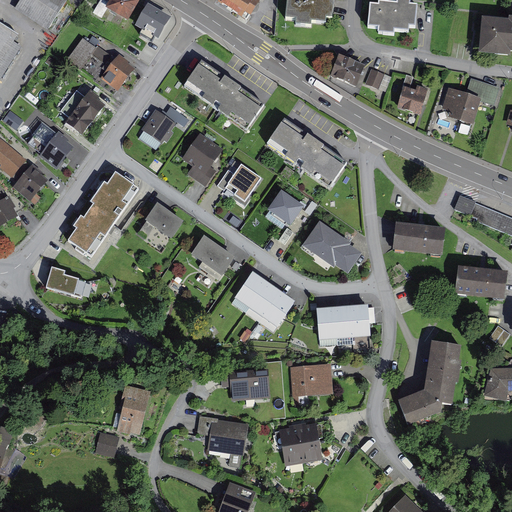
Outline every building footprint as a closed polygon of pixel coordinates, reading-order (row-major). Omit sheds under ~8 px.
[(67,0),(21,0),(15,10),(48,31),(67,0)] [(129,21),(141,1),(139,0),(110,0),(106,8),(129,21)] [(254,0),(217,0),(243,17),(254,0)] [(311,25),(326,26),(326,21),(332,22),(334,0),(333,0),(287,0),(285,21),(296,22),(295,27),(311,29),(311,25)] [(414,30),(417,9),(410,8),(410,5),(397,3),(396,8),(378,5),(378,9),(371,8),(368,30),(379,31),(378,36),(394,38),(395,32),(408,34),(409,30),(414,30)] [(159,39),(171,18),(148,5),(136,26),(159,39)] [(0,78),(26,32),(0,15),(0,78)] [(508,26),(483,23),(479,57),(510,60),(510,56),(511,56),(511,22),(509,22),(508,26)] [(84,39),(69,60),(82,70),(93,55),(98,49),(84,39)] [(98,49),(93,55),(106,65),(113,56),(99,47),(98,49)] [(360,65),(324,48),(316,66),(351,83),(360,65)] [(119,92),(136,70),(129,65),(130,62),(120,55),(102,79),(119,92)] [(265,105),(202,61),(184,87),(246,131),(265,105)] [(380,94),(389,76),(372,68),(363,86),(380,94)] [(420,112),(426,89),(403,83),(396,106),(420,112)] [(471,120),(480,98),(450,84),(441,106),(471,120)] [(106,106),(100,102),(101,101),(99,100),(100,98),(91,90),(65,124),(82,137),(106,106)] [(172,107),(168,113),(164,111),(162,114),(177,125),(179,123),(186,128),(191,121),(172,107)] [(175,134),(172,132),(177,125),(162,114),(157,110),(142,131),(163,145),(165,142),(168,144),(175,134)] [(22,119),(14,113),(7,123),(15,128),(22,119)] [(349,163),(285,119),(266,145),(331,190),(349,163)] [(75,149),(68,143),(70,140),(60,132),(40,157),(58,170),(75,149)] [(225,150),(202,134),(183,160),(194,168),(189,175),(207,188),(219,172),(212,167),(225,150)] [(0,167),(14,179),(28,161),(2,139),(0,141),(0,167)] [(32,203),(49,181),(44,177),(44,176),(43,175),(44,173),(33,165),(14,188),(32,203)] [(262,179),(242,166),(236,175),(230,171),(220,186),(246,204),(262,179)] [(138,189),(115,174),(107,185),(103,183),(89,203),(93,205),(84,219),(80,217),(72,227),(76,230),(68,242),(92,258),(138,189)] [(0,228),(19,218),(14,210),(16,208),(9,196),(8,197),(2,186),(0,187),(0,228)] [(306,207),(282,191),(269,211),(292,227),(306,207)] [(456,210),(473,217),(478,204),(478,203),(462,196),(456,210)] [(172,240),(184,222),(157,204),(145,222),(172,240)] [(478,222),(511,235),(511,217),(478,204),(473,217),(479,220),(478,222)] [(335,269),(337,267),(349,275),(363,255),(351,246),(353,244),(321,222),(304,247),(335,269)] [(446,230),(396,224),(393,251),(443,257),(446,230)] [(236,258),(204,237),(191,256),(223,277),(236,258)] [(509,273),(459,268),(456,296),(506,301),(509,273)] [(64,272),(52,269),(46,289),(82,298),(86,283),(63,276),(64,272)] [(297,303),(253,273),(235,299),(279,329),(297,303)] [(369,306),(317,310),(320,342),(372,337),(369,306)] [(511,336),(511,334),(501,326),(492,338),(504,347),(511,336)] [(425,392),(399,402),(409,427),(442,414),(443,405),(453,406),(462,347),(432,342),(425,392)] [(335,395),(332,365),(292,368),(295,398),(335,395)] [(511,391),(511,368),(493,369),(486,396),(509,402),(511,392),(511,391)] [(272,399),(269,371),(223,374),(224,388),(232,388),(233,402),(272,399)] [(152,393),(126,386),(123,401),(126,401),(118,432),(141,438),(152,393)] [(199,435),(211,436),(213,423),(219,424),(219,421),(220,420),(202,417),(199,435)] [(245,457),(250,425),(219,421),(219,424),(213,423),(211,436),(209,452),(245,457)] [(13,429),(0,423),(0,455),(2,456),(13,429)] [(305,464),(325,461),(319,424),(308,426),(308,424),(299,425),(305,464)] [(287,467),(305,464),(299,425),(291,427),(291,429),(281,431),(287,467)] [(122,438),(103,433),(97,453),(117,458),(122,438)] [(250,511),(258,493),(231,484),(220,511),(250,511)] [(423,511),(407,496),(392,511),(423,511)]
